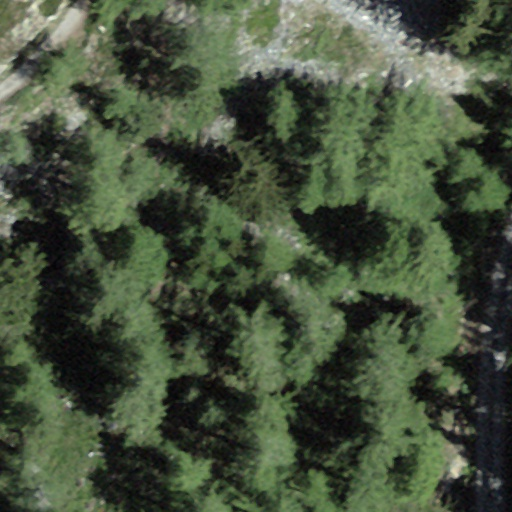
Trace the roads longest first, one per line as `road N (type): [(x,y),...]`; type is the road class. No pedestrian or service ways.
road 1 (track): [(479,511),(475,469),(511,187)]
road 2 (track): [(104,0),(0,98)]
